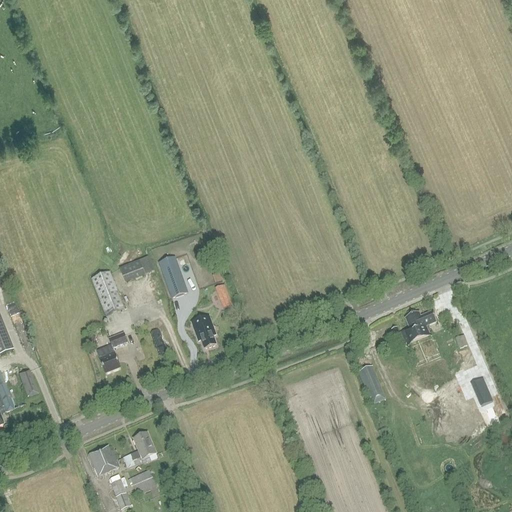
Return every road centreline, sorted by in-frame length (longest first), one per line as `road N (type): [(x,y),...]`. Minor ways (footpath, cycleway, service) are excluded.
road 1 (secondary): [(0,467),(511,248)]
road 2 (track): [(207,511),(158,398)]
